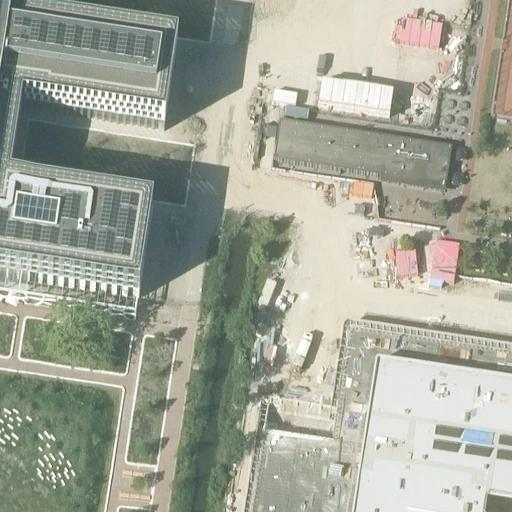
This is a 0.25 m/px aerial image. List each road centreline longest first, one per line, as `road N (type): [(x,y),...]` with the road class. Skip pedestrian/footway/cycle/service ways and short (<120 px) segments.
road 1 (unclassified): [(370,0),(362,52),(228,32),(219,96)]
road 2 (unknown): [(219,96),(185,334)]
